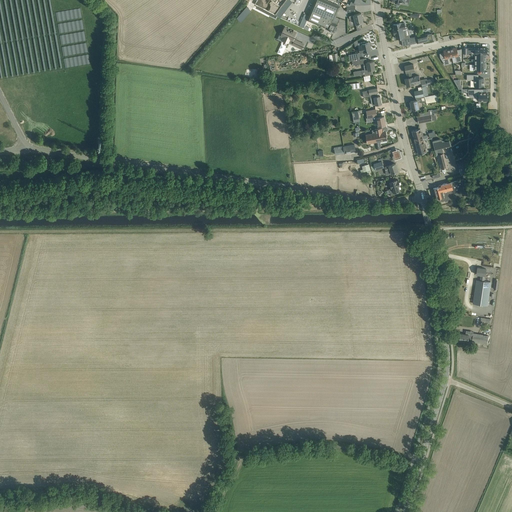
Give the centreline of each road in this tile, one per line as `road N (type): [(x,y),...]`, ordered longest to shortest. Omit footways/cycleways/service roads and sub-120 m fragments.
road 1 (track): [(0,233),(429,229)]
road 2 (unclassified): [(421,197),(373,200),(28,149)]
road 3 (track): [(247,211),(0,213)]
road 4 (track): [(420,461),(323,444),(228,461)]
road 5 (tertiary): [(444,380),(447,346),(421,197)]
road 6 (residential): [(492,106),(492,40),(386,57)]
road 7 (track): [(247,211),(415,210)]
road 8 (tertiary): [(386,57),(421,197)]
road 9 (tertiary): [(405,511),(444,380)]
